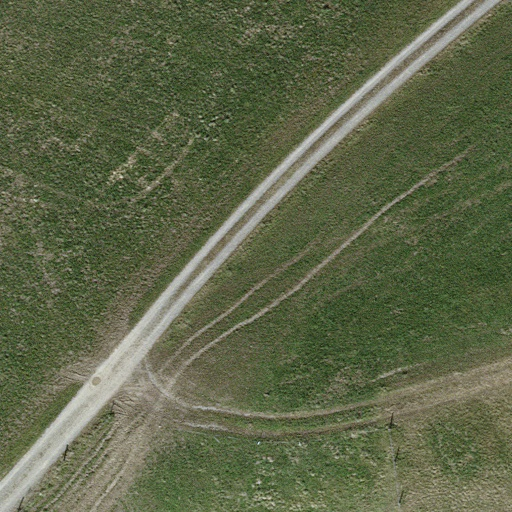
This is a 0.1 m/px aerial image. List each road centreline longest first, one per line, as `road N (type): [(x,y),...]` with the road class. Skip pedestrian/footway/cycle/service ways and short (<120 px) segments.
road 1 (track): [(0,509),(265,212),(407,74),(498,0)]
road 2 (track): [(133,365),(190,412),(278,430),(389,416),(511,378)]
